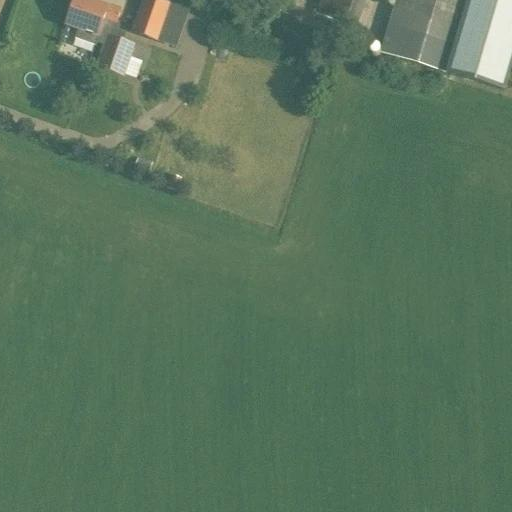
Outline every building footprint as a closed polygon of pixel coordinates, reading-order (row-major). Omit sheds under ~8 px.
[(108,7),(88,0),(75,0),(66,27),(78,31),(75,39),(95,46),(97,43),(104,46),(96,69),(124,79),(136,46),(124,42),(126,34),(118,31),(119,26),(116,25),(121,9),(108,5),(108,7)] [(171,38),(181,9),(157,0),(142,0),(130,33),(159,44),(162,35),(171,38)] [(320,0),(317,12),(357,27),(367,0),(320,0)] [(396,0),(381,56),(448,75),(460,31),(469,0),(396,0)] [(511,38),(503,71),(511,73),(511,38)]
